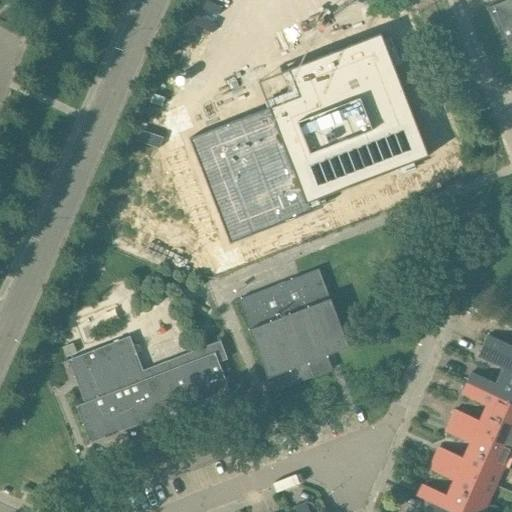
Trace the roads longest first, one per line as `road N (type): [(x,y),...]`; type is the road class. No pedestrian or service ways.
road 1 (residential): [(153,0),(9,336)]
road 2 (residential): [(342,493),(390,424),(443,310)]
road 3 (residential): [(342,493),(316,469),(290,467),(177,511)]
